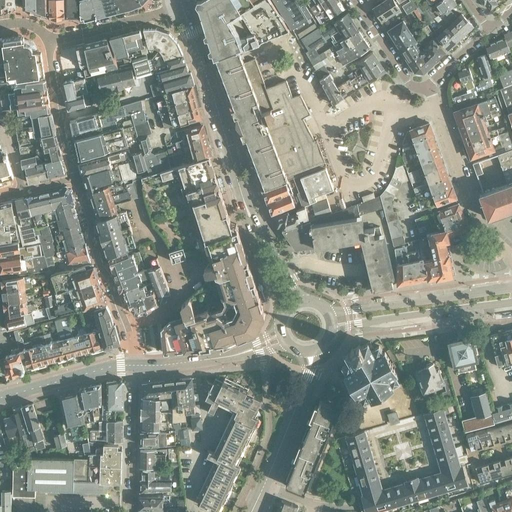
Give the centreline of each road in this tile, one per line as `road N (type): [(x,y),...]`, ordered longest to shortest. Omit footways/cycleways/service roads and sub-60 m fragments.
road 1 (residential): [(51,39),(69,162),(134,364)]
road 2 (tertiary): [(238,186),(180,0)]
road 3 (secondary): [(511,289),(326,308)]
road 4 (secondary): [(332,332),(511,303)]
road 5 (residential): [(511,249),(479,229),(436,107)]
road 6 (residential): [(396,112),(372,181),(350,188),(325,127)]
road 7 (residential): [(134,364),(126,511)]
road 8 (secondary): [(0,397),(134,364)]
road 9 (residential): [(51,39),(165,12),(180,0)]
road 10 (residential): [(325,127),(282,44),(242,57)]
road 11 (tertiary): [(238,186),(283,312)]
road 12 (tertiary): [(307,299),(238,186)]
